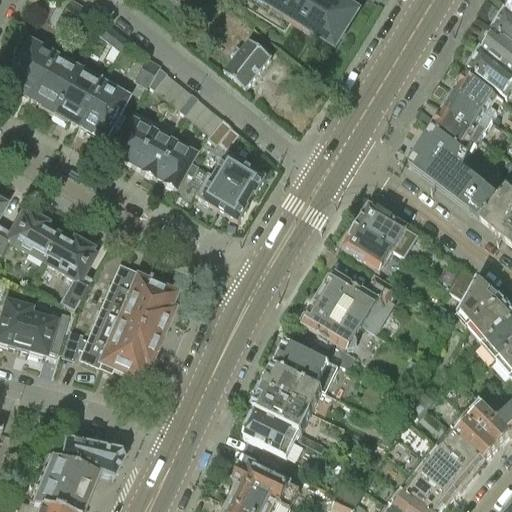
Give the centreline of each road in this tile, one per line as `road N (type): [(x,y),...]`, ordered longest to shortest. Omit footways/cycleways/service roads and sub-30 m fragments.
road 1 (residential): [(254,291),(0,145)]
road 2 (residential): [(98,0),(286,153),(332,162)]
road 3 (residential): [(332,162),(413,204),(511,282)]
road 4 (tertiary): [(332,162),(434,0)]
road 5 (residential): [(0,386),(181,442)]
road 6 (tertiary): [(181,442),(254,291)]
